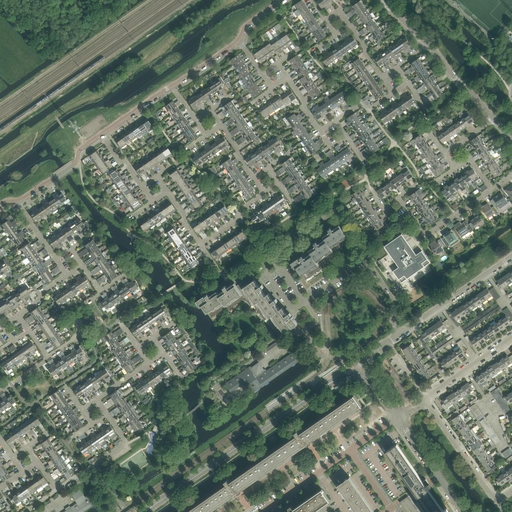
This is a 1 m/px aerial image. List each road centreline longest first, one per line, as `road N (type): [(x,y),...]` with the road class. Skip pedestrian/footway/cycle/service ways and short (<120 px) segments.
road 1 (tertiary): [(145,511),(307,397)]
road 2 (residential): [(364,264),(304,300),(275,259),(328,219)]
road 3 (track): [(149,0),(0,105)]
road 4 (residential): [(400,334),(511,257)]
road 5 (residential): [(496,500),(424,398)]
